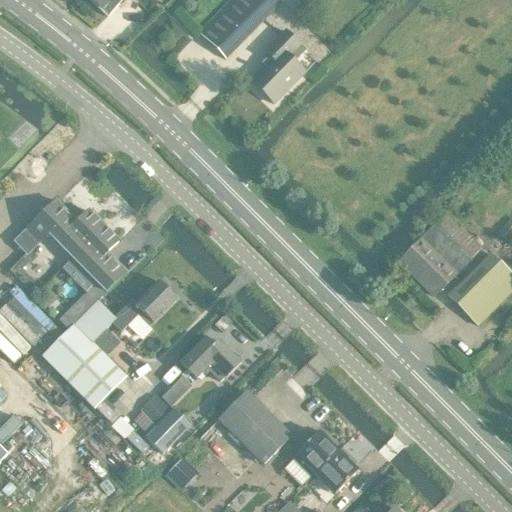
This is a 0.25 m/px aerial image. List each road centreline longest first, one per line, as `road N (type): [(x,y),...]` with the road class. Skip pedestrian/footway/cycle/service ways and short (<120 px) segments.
road 1 (primary): [(13,0),(167,129),(511,473)]
road 2 (unclassified): [(500,511),(140,154),(0,41)]
